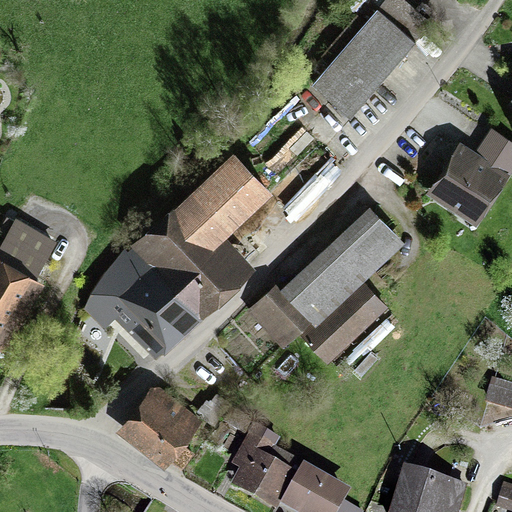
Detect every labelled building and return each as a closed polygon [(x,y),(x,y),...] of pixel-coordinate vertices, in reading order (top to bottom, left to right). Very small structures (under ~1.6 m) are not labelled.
[(397,0),(387,0),(375,15),(313,89),(349,118),(411,45),(427,25),(397,0)] [(473,228),(511,169),(511,148),(491,134),(475,158),(460,148),(428,197),(473,228)] [(134,251),(141,258),(198,315),(244,269),(218,243),(267,194),(230,156),(134,251)] [(385,311),(361,285),(402,247),(367,211),(282,293),(276,288),(249,315),(283,350),(297,336),(303,341),(327,366),(385,311)] [(39,287),(31,282),(44,258),(8,237),(0,250),(0,349),(2,351),(39,287)] [(156,357),(198,315),(141,258),(99,300),(156,357)] [(198,428),(156,392),(120,434),(164,471),(171,463),(185,475),(195,463),(180,450),(198,428)] [(271,511),(273,511),(292,481),(265,465),(273,452),(251,440),(234,469),(242,474),(233,490),(271,511)] [(339,511),(347,498),(306,475),(285,511),(339,511)] [(457,511),(463,491),(405,475),(394,511),(457,511)]
